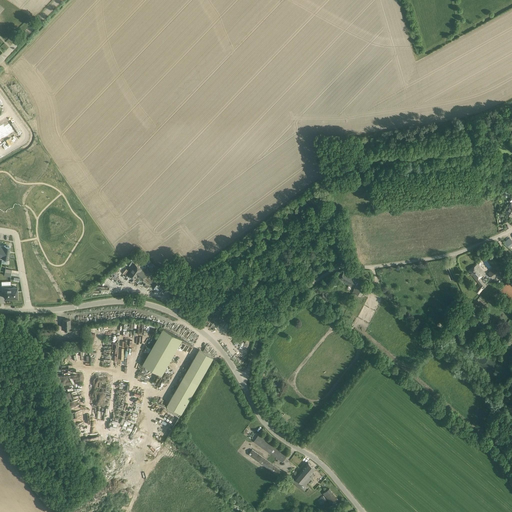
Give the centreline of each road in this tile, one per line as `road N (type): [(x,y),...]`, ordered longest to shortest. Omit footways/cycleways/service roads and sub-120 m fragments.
road 1 (unclassified): [(239,378),(263,322),(332,269),(451,254),(511,230)]
road 2 (tertiary): [(239,378),(203,333),(154,306),(120,301),(30,310)]
road 3 (track): [(511,419),(393,305),(372,267)]
road 4 (tertiary): [(362,511),(320,463),(273,432),(239,378)]
